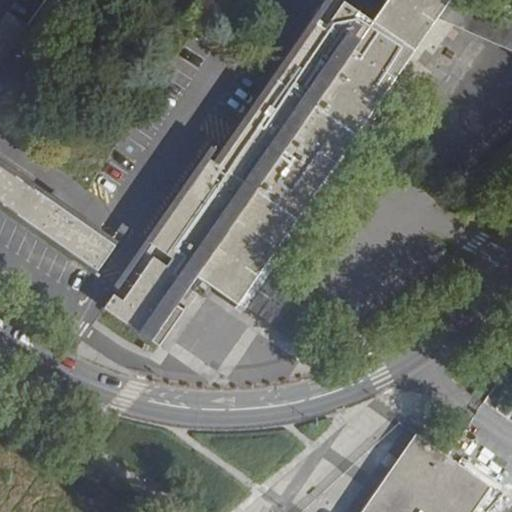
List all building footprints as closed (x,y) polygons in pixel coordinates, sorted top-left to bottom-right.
[(255,290),(259,285),(443,27),(511,56),(511,28),(459,6),(463,0),(381,0),(390,4),(373,27),(338,3),(221,169),(213,163),(110,311),(161,345),(166,348),(204,292),(238,315),(255,290)] [(0,70),(31,25),(8,9),(0,20),(0,70)] [(0,168),(0,211),(100,282),(120,253),(0,168)] [(511,383),(507,379),(491,390),(481,404),(489,410),(511,425),(511,383)] [(485,511),(501,490),(448,454),(424,438),(371,511),(485,511)]
